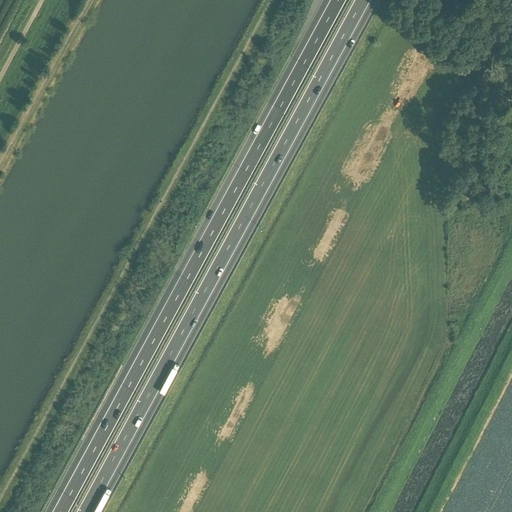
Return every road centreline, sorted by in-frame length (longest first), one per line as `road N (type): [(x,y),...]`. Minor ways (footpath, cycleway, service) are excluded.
road 1 (motorway): [(335,0),(57,511)]
road 2 (motorway): [(88,511),(366,0)]
